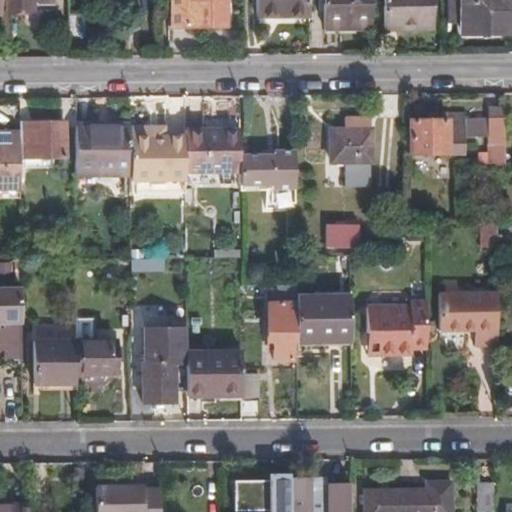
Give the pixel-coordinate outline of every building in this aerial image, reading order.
[(0,0),(0,10),(18,10),(18,3),(45,3),(45,0),(0,0)] [(220,25),(219,0),(165,0),(166,26),(220,25)] [(249,0),(249,14),(303,14),(302,0),(249,0)] [(317,0),(318,30),(367,29),(366,0),(317,0)] [(428,28),(427,0),(377,0),(378,29),(428,28)] [(511,34),(511,7),(503,0),(451,0),(451,5),(456,5),(456,34),(511,34)] [(63,15),(64,38),(79,37),(79,14),(63,15)] [(500,119),(500,109),(482,109),(482,119),(500,119)] [(406,153),(457,153),(456,115),(427,115),(427,121),(406,121),(406,153)] [(500,119),(482,119),(482,120),(482,138),(482,146),(488,146),(488,156),(473,156),(473,167),(500,167),(500,119)] [(482,138),(482,120),(473,120),(463,120),(463,138),(482,138)] [(325,162),(362,162),(362,123),(354,123),(342,123),(342,129),(325,129),(325,162)] [(46,125),(14,125),(14,132),(14,145),(15,161),(58,161),(58,125),(46,125)] [(103,128),(70,128),(70,178),(125,178),(125,137),(125,128),(103,128)] [(159,128),(125,128),(125,137),(159,137),(159,128)] [(0,132),(0,145),(14,145),(14,132),(0,132)] [(213,133),(180,133),(180,137),(180,186),(235,186),(235,157),(235,133),(213,133)] [(125,137),(125,178),(125,182),(160,182),(160,195),(180,195),(180,186),(180,137),(169,137),(159,137),(125,137)] [(0,191),(15,192),(15,161),(14,145),(0,145),(0,191)] [(255,157),(235,157),(235,186),(267,186),(267,206),(290,206),(290,154),(267,154),(267,157),(255,157)] [(160,182),(125,182),(125,195),(160,195),(160,182)] [(358,223),(325,223),(325,241),(338,241),(338,246),(358,246),(358,223)] [(490,225),(476,225),(476,252),(490,252),(490,225)] [(211,264),(236,264),(236,255),(211,255),(211,264)] [(345,279),(345,263),(329,263),(330,279),(345,279)] [(297,307),(297,299),(297,286),(265,286),(264,306),(297,307)] [(17,292),(0,292),(0,330),(2,331),(2,341),(0,340),(0,355),(2,356),(2,368),(17,368),(17,292)] [(490,350),(490,294),(433,295),(434,333),(469,333),(469,350),(490,350)] [(351,299),(297,299),(297,307),(296,336),(296,342),(351,342),(351,299)] [(419,348),(419,301),(403,301),(403,307),(361,307),(361,334),(372,334),(372,354),(405,354),(405,348),(419,348)] [(291,336),(296,336),(297,307),(264,306),(262,306),(262,337),(268,337),(268,360),(291,361),(291,336)] [(113,345),(111,345),(111,325),(71,324),(71,344),(71,345),(71,377),(113,376),(113,345)] [(182,356),(182,335),(140,334),(140,368),(137,368),(137,408),(174,408),(174,394),(182,394),(182,356)] [(372,334),(361,334),(361,355),(372,354),(372,334)] [(71,345),(71,344),(30,344),(30,386),(71,386),(71,377),(71,345)] [(511,355),(511,350),(511,345),(495,347),(496,357),(511,355)] [(182,394),(182,398),(238,398),(238,377),(238,357),(182,356),(182,394)] [(238,398),(238,405),(255,405),(255,377),(238,377),(238,398)] [(286,511),(286,480),(286,479),(267,479),(267,484),(230,484),(230,511),(286,511)] [(286,480),(286,511),(307,511),(307,510),(323,509),(323,511),(345,511),(346,486),(306,486),(306,480),(286,480)] [(359,491),(359,511),(447,511),(447,480),(421,481),(421,490),(359,491)] [(471,511),(488,511),(488,484),(470,484),(471,511)] [(152,511),(152,490),(135,490),(135,488),(104,488),(104,511),(152,511)]
